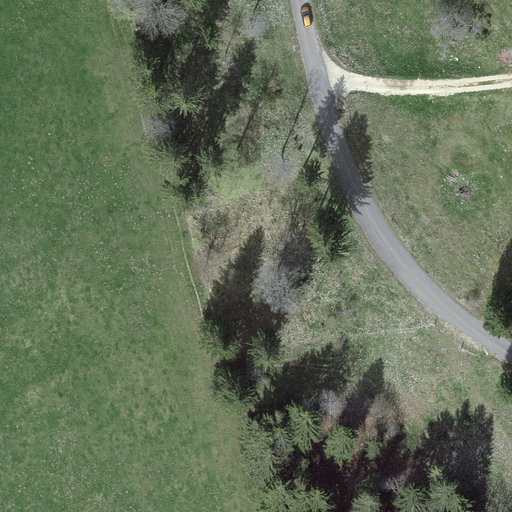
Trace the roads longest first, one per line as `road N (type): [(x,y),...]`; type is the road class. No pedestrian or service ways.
road 1 (tertiary): [(511,353),(441,304),(373,224),(335,143),(297,0)]
road 2 (track): [(315,75),(416,87),(511,80)]
